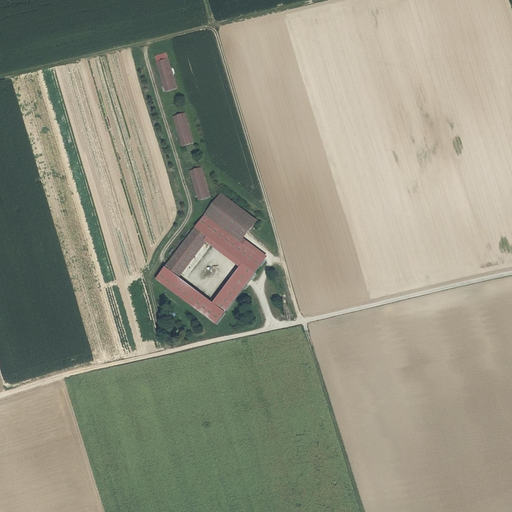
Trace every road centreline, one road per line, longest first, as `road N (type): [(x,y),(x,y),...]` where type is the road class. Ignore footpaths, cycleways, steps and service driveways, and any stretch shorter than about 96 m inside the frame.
road 1 (track): [(511,270),(0,395)]
road 2 (track): [(363,511),(215,22)]
road 3 (track): [(0,75),(316,0)]
